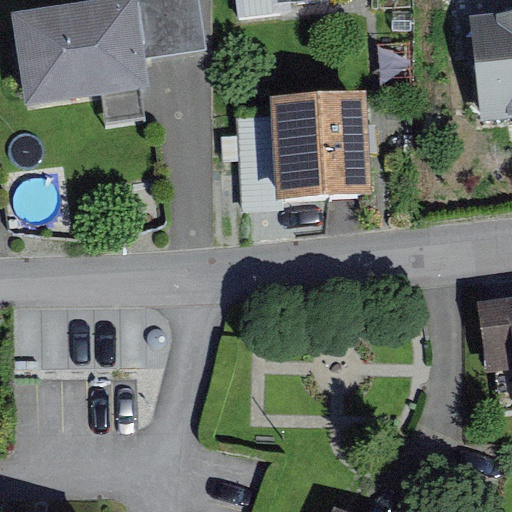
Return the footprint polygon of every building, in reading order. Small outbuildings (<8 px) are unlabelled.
[(205,59),(194,0),(124,0),(126,11),(13,31),(28,118),(144,98),(139,70),(205,59)] [(240,0),(241,13),(284,11),(282,0),(240,0)] [(511,6),(470,9),(477,119),(511,116),(511,6)] [(371,197),(364,89),(268,95),(276,204),(371,197)] [(511,304),(484,306),(488,374),(511,372),(511,304)]
